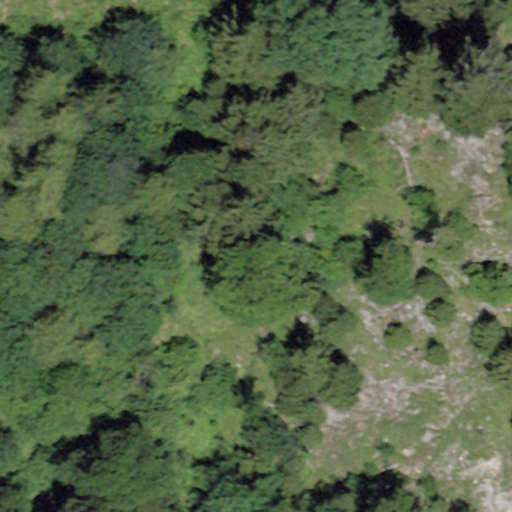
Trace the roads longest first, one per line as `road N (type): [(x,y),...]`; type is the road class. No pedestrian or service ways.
road 1 (track): [(226,0),(511,75)]
road 2 (track): [(0,38),(181,0)]
